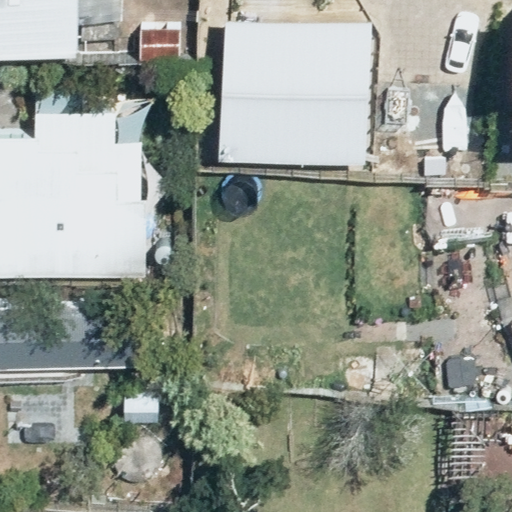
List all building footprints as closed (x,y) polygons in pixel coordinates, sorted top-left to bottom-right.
[(0,0),(0,42),(81,43),(81,27),(89,27),(89,11),(124,12),(123,0),(0,0)] [(142,22),(143,55),(182,54),(183,23),(142,22)] [(0,124),(0,266),(150,267),(149,191),(123,191),(122,160),(84,160),(84,138),(70,138),(69,125),(0,124)] [(496,187),(424,184),(422,228),(494,232),(496,187)] [(23,282),(0,282),(0,316),(25,315),(23,282)] [(345,361),(344,389),(379,389),(380,361),(345,361)] [(0,454),(65,455),(65,411),(0,410),(0,454)] [(99,503),(98,511),(178,511),(178,504),(99,503)]
